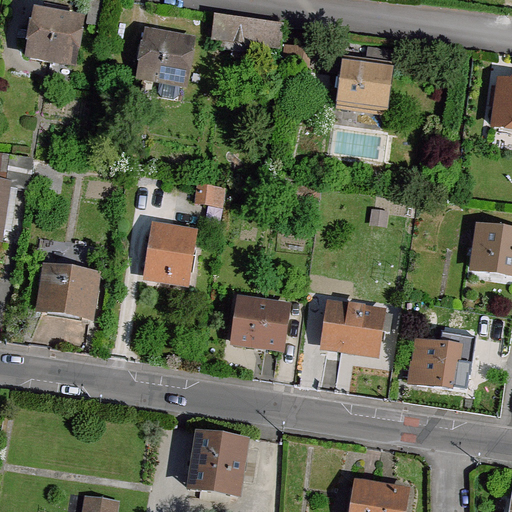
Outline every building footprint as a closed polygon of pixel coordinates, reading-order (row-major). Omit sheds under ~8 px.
[(88,0),(85,22),(103,26),(108,0),(88,0)] [(42,15),(36,13),(33,30),(26,29),(24,41),(31,42),(28,58),(48,62),(47,74),(50,78),(61,80),(66,77),(68,65),(71,66),(79,21),(67,19),(69,7),(44,3),(42,15)] [(286,30),(215,17),(212,39),(239,44),(283,50),(286,30)] [(191,41),(147,34),(143,55),(138,54),(136,64),(142,65),(139,81),(183,88),(191,41)] [(345,61),(339,106),(385,112),(393,52),(367,49),(365,64),(345,61)] [(307,53),(288,50),(286,67),(304,70),(307,53)] [(497,129),(511,130),(511,86),(502,85),(497,129)] [(0,151),(0,171),(33,176),(36,156),(0,151)] [(0,236),(8,187),(0,185),(0,236)] [(224,191),(198,189),(197,205),(222,207),(224,191)] [(194,237),(156,231),(148,282),(186,288),(194,237)] [(511,236),(482,232),(476,271),(511,276),(511,236)] [(97,281),(45,273),(39,314),(91,322),(97,281)] [(241,304),(235,343),(282,350),(288,311),(241,304)] [(384,317),(332,309),(326,350),(378,357),(384,317)] [(461,353),(420,347),(414,385),(455,391),(461,353)] [(248,449),(200,442),(192,494),(240,501),(248,449)] [(403,511),(405,498),(353,489),(349,511),(403,511)] [(114,511),(116,506),(87,501),(85,511),(114,511)]
